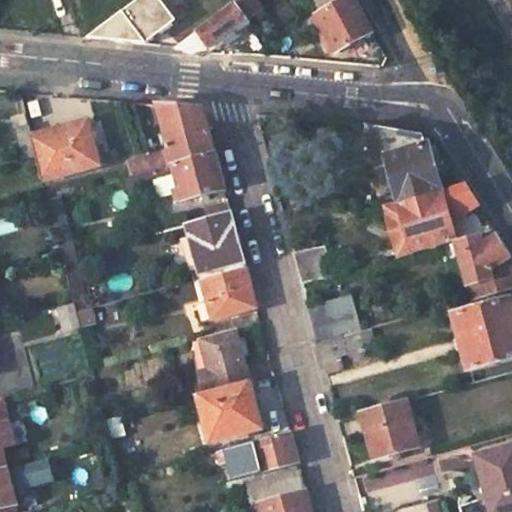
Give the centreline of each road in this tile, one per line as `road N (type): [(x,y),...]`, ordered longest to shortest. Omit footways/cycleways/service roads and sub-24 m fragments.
road 1 (unclassified): [(337,511),(223,80)]
road 2 (unclassified): [(0,53),(223,80)]
road 3 (unclassified): [(223,80),(435,105)]
road 4 (tertiary): [(435,105),(511,210)]
road 5 (tertiary): [(377,0),(435,105)]
